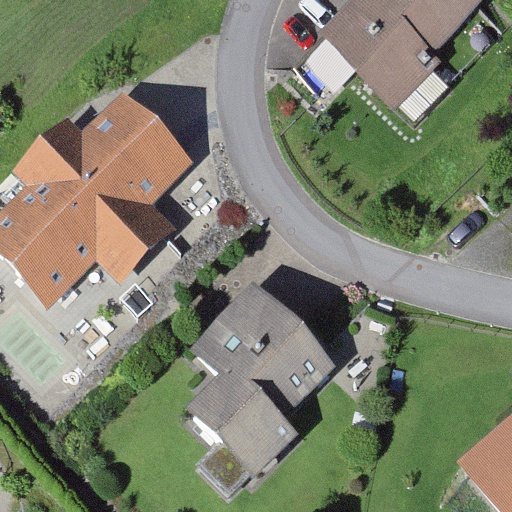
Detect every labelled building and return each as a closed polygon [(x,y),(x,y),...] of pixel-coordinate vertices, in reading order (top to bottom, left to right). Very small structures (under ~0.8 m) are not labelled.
[(439,0),(386,0),(313,75),(379,139),(478,37),(439,0)] [(379,139),(313,75),(283,105),(349,169),(379,139)] [(19,222),(0,240),(0,304),(38,341),(87,292),(111,316),(166,260),(142,236),(183,194),(114,126),(74,166),(59,152),(4,208),(19,222)] [(245,317),(181,380),(211,408),(174,445),(206,474),(187,493),(205,511),(232,511),(238,506),(245,511),(290,466),(275,450),(326,400),(245,317)] [(511,511),(511,438),(510,436),(448,488),(468,511),(511,511)]
